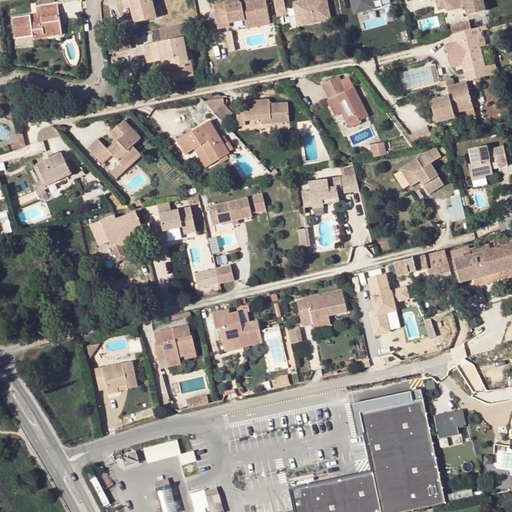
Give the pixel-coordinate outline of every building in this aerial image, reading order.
[(122,0),(125,9),(132,7),(129,0),(122,0)] [(129,0),(132,7),(135,22),(155,17),(151,0),(129,0)] [(235,0),(213,4),(217,25),(228,23),(243,20),(244,24),(268,19),(264,0),(263,0),(248,3),(240,4),(235,0)] [(282,0),(272,0),(275,18),(285,16),(282,0)] [(324,0),(313,0),(292,4),(296,28),(329,22),(324,0)] [(352,0),(356,11),(374,7),(372,0),(352,0)] [(483,10),(481,0),(438,0),(441,8),(448,6),(449,9),(466,5),(469,14),(483,10)] [(37,15),(13,18),(16,39),(33,36),(33,35),(44,33),(44,30),(59,28),(57,5),(37,8),(37,15)] [(268,19),(244,24),(245,29),(269,25),(268,19)] [(159,29),(162,42),(186,38),(183,23),(159,29)] [(61,35),(59,28),(44,30),(44,33),(33,35),(33,36),(33,39),(61,35)] [(461,43),(464,59),(468,73),(491,68),(487,48),(485,38),(488,37),(486,29),(455,36),(457,44),(461,43)] [(147,63),(164,60),(170,59),(173,79),(193,76),(186,38),(162,42),(145,45),(147,63)] [(170,59),(164,60),(167,81),(173,79),(170,59)] [(337,76),(318,85),(326,100),(334,96),(349,126),(366,117),(352,87),(350,88),(343,77),(338,79),(337,76)] [(454,112),(454,114),(474,110),(473,103),(471,95),(469,82),(450,87),(448,87),(450,97),(432,101),(435,118),(449,115),(449,113),(454,112)] [(223,98),(213,104),(221,120),(231,114),(223,98)] [(244,119),(259,118),(270,117),(270,122),(287,120),(287,102),(270,103),(269,98),(242,100),(243,110),(235,110),(237,124),(244,123),(244,119)] [(455,119),(454,114),(454,112),(449,113),(449,115),(435,118),(436,123),(455,119)] [(210,163),(228,152),(209,120),(176,139),(184,153),(192,148),(199,145),(210,163)] [(123,168),(139,153),(133,146),(141,138),(124,121),(109,133),(115,139),(117,141),(113,145),(107,150),(97,140),(87,149),(101,165),(111,156),(120,164),(123,168)] [(430,128),(412,134),(415,145),(433,139),(430,128)] [(19,143),(16,144),(17,148),(25,145),(22,134),(18,135),(19,143)] [(382,142),(376,144),(377,150),(384,148),(382,142)] [(203,167),(210,163),(199,145),(192,148),(203,167)] [(490,169),(489,164),(488,160),(496,159),(496,163),(497,167),(506,165),(502,147),(486,150),(485,145),(468,148),(470,163),(467,164),(469,178),(483,175),(490,174),(490,169)] [(433,148),(416,159),(423,169),(426,167),(429,165),(440,158),(433,148)] [(60,153),(36,164),(44,182),(56,177),(58,178),(69,173),(60,153)] [(116,180),(133,163),(142,156),(139,153),(123,168),(120,164),(110,174),(116,180)] [(416,159),(400,169),(410,186),(417,182),(416,180),(418,179),(419,181),(428,194),(430,193),(429,185),(426,167),(423,169),(416,159)] [(44,182),(36,164),(33,166),(47,195),(63,188),(58,178),(56,177),(44,182)] [(429,165),(426,167),(429,185),(430,193),(442,185),(429,165)] [(341,177),(344,187),(345,192),(358,188),(355,173),(341,177)] [(316,208),(326,205),(324,200),(332,198),(333,199),(340,198),(340,193),(339,189),(344,187),(341,177),(310,184),(312,192),(303,194),(306,206),(315,204),(316,208)] [(264,193),(254,195),(257,213),(267,212),(264,193)] [(452,195),(454,206),(449,207),(452,222),(466,219),(462,194),(452,195)] [(247,198),(214,206),(218,224),(231,221),(237,220),(251,216),(247,198)] [(161,225),(163,231),(182,227),(184,234),(195,231),(190,207),(171,212),(169,202),(157,205),(159,214),(161,225)] [(214,206),(208,207),(212,226),(218,224),(214,206)] [(102,222),(90,225),(101,249),(111,245),(119,259),(126,256),(122,244),(133,240),(128,228),(141,223),(136,213),(117,219),(115,216),(102,220),(102,222)] [(312,230),(307,232),(309,238),(304,240),(307,251),(317,248),(312,230)] [(511,235),(493,240),(495,250),(493,250),(492,244),(469,251),(469,253),(464,255),(464,257),(453,260),(459,283),(472,279),(474,287),(511,276),(510,270),(511,269),(511,235)] [(398,276),(447,264),(444,251),(425,255),(394,262),(398,276)] [(230,265),(216,269),(220,283),(234,280),(230,265)] [(198,289),(220,283),(216,269),(194,275),(198,289)] [(385,274),(367,279),(371,295),(370,296),(374,310),(375,315),(369,317),(374,335),(389,331),(385,314),(396,311),(394,303),(408,299),(405,287),(389,291),(385,274)] [(343,290),(297,301),(303,326),(314,324),(313,319),(329,315),(347,310),(343,290)] [(230,306),(213,310),(216,325),(220,324),(226,350),(263,341),(258,319),(243,323),(239,309),(231,311),(230,306)] [(385,314),(389,331),(400,328),(396,311),(385,314)] [(329,315),(313,319),(314,324),(330,320),(329,315)] [(154,332),(157,345),(191,336),(188,324),(154,332)] [(299,328),(288,331),(290,344),(302,341),(299,328)] [(157,345),(155,345),(159,361),(165,359),(166,362),(180,359),(180,357),(184,356),(196,353),(192,336),(191,336),(157,345)] [(88,346),(92,358),(100,346),(88,346)] [(182,366),(180,359),(166,362),(168,368),(168,369),(182,366)] [(368,359),(359,361),(360,370),(370,368),(368,359)] [(120,391),(120,389),(119,386),(129,384),(130,388),(138,386),(133,361),(115,365),(116,371),(108,373),(116,392),(120,391)] [(109,393),(116,392),(108,373),(106,373),(104,367),(97,368),(101,389),(107,388),(109,393)] [(277,378),(278,380),(280,388),(289,386),(287,376),(277,378)] [(405,383),(409,402),(423,399),(419,380),(405,383)] [(357,438),(366,436),(361,413),(407,402),(406,395),(351,407),(357,438)] [(206,396),(200,398),(202,406),(208,404),(206,396)] [(188,409),(202,406),(200,398),(185,401),(188,409)] [(291,490),(295,511),(407,511),(444,504),(423,399),(409,402),(407,402),(361,413),(366,436),(373,473),(291,490)] [(459,412),(435,417),(439,438),(463,433),(459,412)] [(138,451),(123,455),(127,468),(142,463),(138,451)] [(195,453),(181,457),(183,465),(197,461),(195,453)] [(172,484),(157,489),(160,500),(175,496),(172,484)] [(218,488),(205,491),(206,496),(219,493),(218,488)] [(205,491),(192,494),(196,510),(209,506),(206,496),(205,491)] [(209,506),(210,511),(223,511),(219,493),(206,496),(209,506)] [(175,496),(160,500),(162,506),(177,502),(175,496)] [(179,511),(177,502),(162,506),(164,511),(179,511)]
